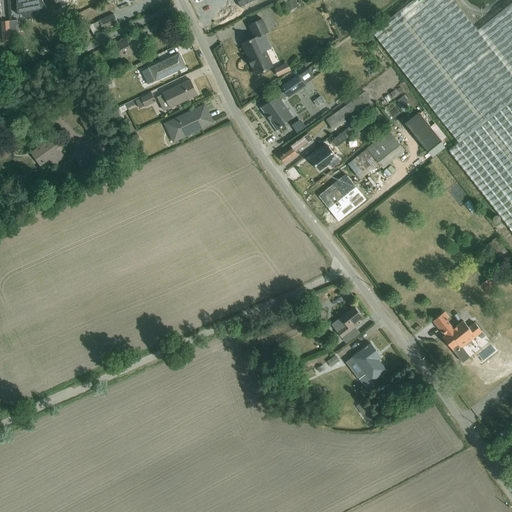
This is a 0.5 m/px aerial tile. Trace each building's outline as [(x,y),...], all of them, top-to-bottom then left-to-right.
[(46,9),(42,0),(16,0),(17,14),(43,9),(46,9)] [(283,0),(289,11),(298,7),(295,0),(283,0)] [(477,30),(473,24),(453,0),(412,0),(372,32),(400,68),(459,143),(449,151),(456,161),(504,221),(504,222),(495,229),(511,251),(511,3),(496,16),(488,22),(487,19),(482,23),(484,25),(477,30)] [(91,25),(89,26),(93,35),(118,23),(114,13),(91,25)] [(256,75),(274,67),(266,51),(272,48),(265,34),(269,32),(262,18),(248,25),(255,38),(242,44),(248,58),(247,58),(251,67),(252,67),(256,75)] [(11,37),(10,20),(9,21),(8,21),(1,21),(3,42),(10,41),(11,41),(11,37)] [(10,20),(11,37),(19,36),(18,20),(10,20)] [(133,53),(126,38),(114,44),(115,46),(113,47),(114,50),(117,49),(121,58),(133,53)] [(179,54),(143,71),(149,84),(185,67),(179,54)] [(287,63),(274,69),(278,77),(291,71),(287,63)] [(284,91),(261,107),(277,130),(287,124),(285,122),(293,117),(281,100),(287,96),(289,98),(297,92),(306,86),(305,84),(314,77),(309,69),(299,76),(298,75),(281,86),(284,91)] [(170,109),(198,95),(190,79),(162,92),(166,101),(160,104),(164,111),(170,108),(170,109)] [(102,83),(106,91),(111,89),(107,81),(102,83)] [(365,92),(364,92),(363,90),(360,92),(361,95),(325,120),(333,131),(350,119),(348,116),(356,110),(359,113),(369,106),(367,102),(370,99),(365,92)] [(144,106),(145,107),(156,102),(151,92),(140,97),(141,98),(135,101),(139,109),(144,106)] [(321,96),(313,101),(317,107),(325,102),(321,96)] [(404,112),(412,107),(403,96),(397,100),(399,103),(398,104),(404,112)] [(125,105),(114,110),(119,120),(124,118),(122,112),(127,110),(125,105)] [(164,125),(172,141),(212,123),(204,106),(164,125)] [(405,124),(428,152),(442,141),(419,113),(405,124)] [(120,121),(123,128),(131,124),(128,117),(120,121)] [(331,141),(336,147),(349,137),(346,133),(349,131),(347,129),(331,141)] [(367,148),(348,164),(360,180),(380,164),(383,168),(405,151),(388,131),(367,148)] [(138,134),(128,138),(131,145),(141,141),(138,134)] [(279,156),(285,164),(298,155),(296,152),(313,140),(308,134),(291,146),(292,148),(279,156)] [(50,160),(54,166),(65,157),(51,138),(30,153),(41,167),(50,160)] [(329,164),(332,168),(340,161),(328,145),(310,159),(320,172),(329,164)] [(74,185),(106,165),(105,164),(109,161),(106,156),(70,179),(74,185)] [(288,169),(295,179),(303,173),(296,163),(288,169)] [(464,204),(471,213),(476,210),(469,200),(464,204)] [(483,248),(500,270),(511,261),(511,257),(496,238),(483,248)] [(511,320),(511,281),(507,276),(500,281),(511,294),(511,309),(507,314),(511,321),(511,320)] [(488,279),(479,287),(487,296),(497,288),(491,282),(488,279)] [(481,312),(490,305),(486,299),(476,306),(481,312)] [(331,325),(342,338),(355,327),(358,325),(355,322),(362,317),(355,307),(331,325)] [(241,341),(248,357),(312,326),(305,310),(241,341)] [(445,311),(433,321),(441,332),(444,336),(443,337),(453,350),(459,345),(462,348),(482,331),(475,322),(469,327),(463,320),(454,328),(451,324),(447,319),(450,317),(445,311)] [(355,327),(342,338),(346,343),(359,333),(355,327)] [(378,359),(381,357),(371,343),(367,346),(367,345),(352,358),(364,374),(358,379),(368,391),(375,385),(372,381),(387,371),(378,359)] [(335,354),(327,361),(331,367),(340,360),(335,354)] [(265,368),(270,364),(264,357),(259,360),(265,368)] [(356,406),(362,416),(368,412),(362,402),(356,406)]
